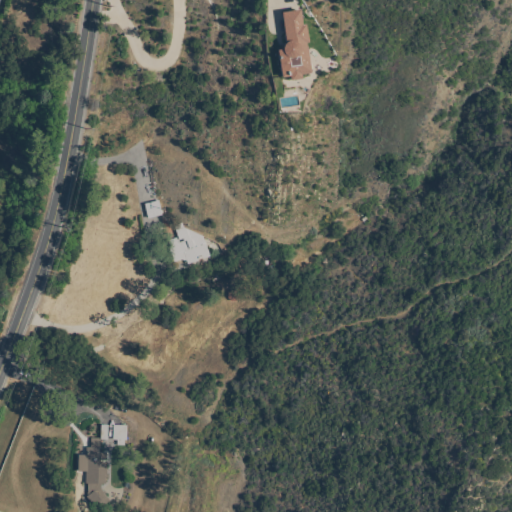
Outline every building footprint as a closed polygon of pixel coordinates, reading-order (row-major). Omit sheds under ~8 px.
[(282,47),(285,43),(280,12),(300,9),(302,24),(306,24),(308,43),(306,43),(310,73),(300,75),(300,79),(289,81),(289,76),(280,78),(277,50),(282,50),(282,47)] [(148,219),(144,204),(158,200),(162,215),(148,219)] [(202,236),(210,256),(187,265),(186,261),(182,259),(173,262),(166,241),(178,237),(174,226),(182,223),(184,227),(202,236)] [(110,501),(96,511),(95,509),(93,510),(86,500),(87,499),(86,497),(87,496),(87,484),(85,484),(85,481),(83,481),(83,478),(85,478),(86,469),(77,469),(78,456),(85,456),(86,454),(87,452),(84,452),(84,445),(90,446),(90,438),(100,438),(100,425),(108,425),(107,440),(100,440),(100,451),(107,452),(107,460),(100,460),(100,462),(106,463),(106,469),(109,469),(108,478),(106,478),(105,484),(102,484),(102,491),(110,501)] [(113,425),(123,425),(123,446),(117,445),(117,440),(113,440),(113,425)]
